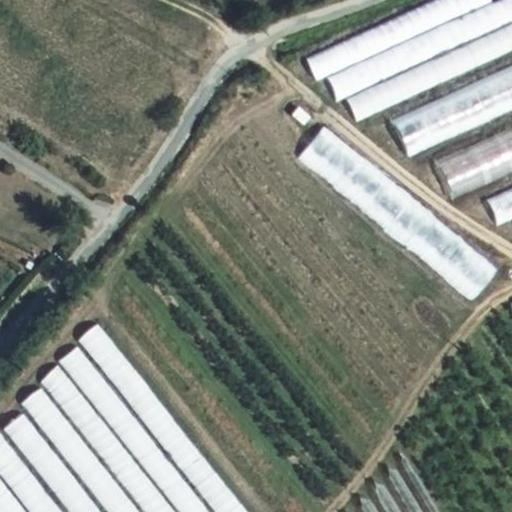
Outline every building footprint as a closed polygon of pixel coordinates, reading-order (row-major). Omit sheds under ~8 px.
[(491,0),(434,0),(306,58),(316,81),(492,1),(491,0)] [(511,0),(499,0),(325,78),(336,103),(511,23),(511,0)] [(511,23),(346,100),(356,122),(511,49),(511,23)] [(511,109),(511,66),(393,122),(409,157),(511,109)] [(471,301),(497,271),(320,127),(295,158),(471,301)] [(511,128),(436,163),(451,198),(511,169),(511,128)] [(511,189),(487,200),(498,224),(511,217),(511,189)] [(217,511),(245,511),(98,327),(80,341),(217,511)] [(181,511),(210,511),(77,347),(60,361),(181,511)] [(39,382),(144,511),(176,511),(58,367),(39,382)] [(21,404),(106,511),(139,511),(41,387),(21,404)] [(3,430),(68,511),(102,511),(24,413),(3,430)] [(0,472),(31,511),(63,511),(0,432),(0,472)] [(0,511),(27,511),(0,478),(0,511)]
